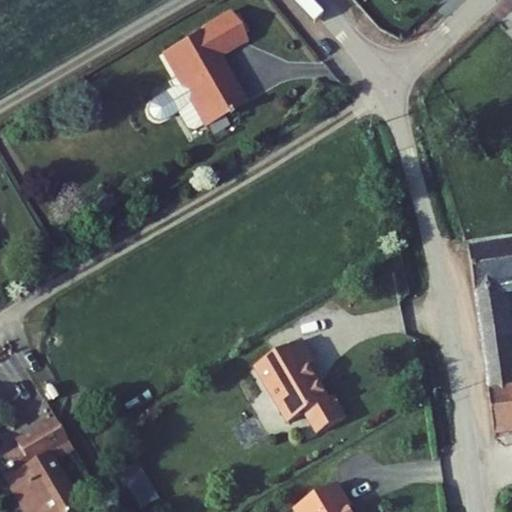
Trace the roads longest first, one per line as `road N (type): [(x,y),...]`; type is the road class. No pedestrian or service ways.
road 1 (residential): [(390,88),(0,320)]
road 2 (unclassified): [(475,511),(448,304),(390,88)]
road 3 (residential): [(390,88),(484,0)]
